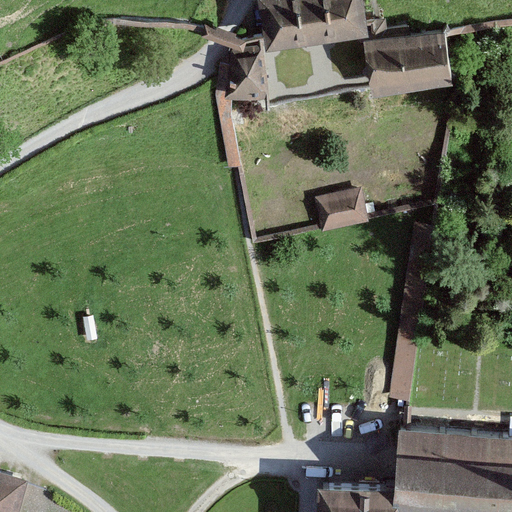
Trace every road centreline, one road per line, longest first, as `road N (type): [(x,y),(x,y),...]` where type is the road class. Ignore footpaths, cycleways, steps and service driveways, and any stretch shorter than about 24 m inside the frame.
road 1 (track): [(15,439),(310,457)]
road 2 (track): [(139,96),(81,118),(0,165)]
